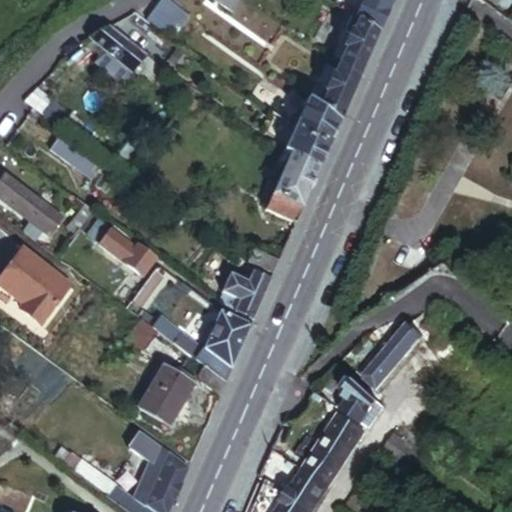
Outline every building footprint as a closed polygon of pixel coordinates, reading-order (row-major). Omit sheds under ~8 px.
[(168,0),(165,0),(149,21),(173,39),(190,16),(168,0)] [(214,0),(236,15),(245,0),(214,0)] [(380,35),(395,0),(364,0),(357,19),(380,35)] [(112,27),(131,43),(145,25),(134,15),(112,27)] [(361,80),(380,35),(357,19),(352,16),(346,35),(350,36),(343,52),(345,53),(340,66),(361,80)] [(131,43),(112,27),(89,41),(133,77),(135,73),(145,81),(159,64),(131,43)] [(341,125),(361,80),(340,66),(335,78),(332,76),(324,96),(326,97),(321,110),(341,125)] [(190,102),(198,92),(189,85),(181,95),(190,102)] [(36,91),(26,104),(42,117),(53,103),(36,91)] [(329,151),(341,125),(321,110),(308,101),(295,129),(329,151)] [(320,171),(329,151),(295,129),(285,153),(291,156),(320,171)] [(102,167),(62,137),(51,153),(90,182),(102,167)] [(295,227),(320,171),(291,156),(266,214),(295,227)] [(50,238),(63,220),(7,178),(0,187),(0,199),(34,225),(26,236),(37,244),(45,234),(50,238)] [(34,225),(0,199),(0,215),(26,236),(34,225)] [(97,214),(86,206),(49,253),(61,262),(96,216),(97,214)] [(106,224),(96,216),(61,262),(71,269),(106,224)] [(183,222),(177,217),(172,223),(179,228),(183,222)] [(111,233),(100,248),(143,280),(156,263),(138,250),(136,252),(125,244),(111,233)] [(125,244),(136,252),(138,250),(127,241),(125,244)] [(73,287),(23,250),(0,280),(0,287),(24,305),(21,311),(43,327),(73,287)] [(274,276),(279,263),(254,253),(249,266),(274,276)] [(253,323),(270,282),(253,274),(249,283),(230,275),(221,296),(225,298),(239,304),(234,315),(253,323)] [(190,292),(180,286),(175,294),(184,301),(190,292)] [(239,304),(225,298),(222,306),(234,315),(239,304)] [(141,323),(150,330),(157,321),(140,308),(133,317),(141,323)] [(225,385),(251,327),(220,314),(203,352),(195,362),(204,369),(225,385)] [(162,322),(154,332),(173,346),(181,336),(162,322)] [(366,381),(378,392),(413,351),(422,342),(411,331),(415,325),(411,322),(390,350),(366,381)] [(150,330),(141,323),(129,340),(176,376),(177,374),(189,358),(173,346),(154,332),(150,330)] [(203,352),(181,336),(173,346),(189,358),(195,362),(203,352)] [(488,384),(470,365),(446,387),(464,407),(488,384)] [(218,401),(225,385),(204,369),(197,380),(199,387),(218,401)] [(168,429),(194,385),(177,374),(176,376),(174,379),(163,372),(139,412),(168,429)] [(385,410),(356,383),(338,411),(370,432),(385,410)] [(425,386),(395,421),(414,437),(443,401),(425,386)] [(331,489),(366,434),(341,419),(306,473),(331,489)] [(149,469),(157,450),(141,438),(129,454),(149,469)] [(418,455),(395,439),(383,456),(407,472),(418,455)] [(122,511),(170,511),(188,473),(157,450),(149,469),(139,491),(150,500),(144,511),(118,491),(109,502),(117,508),(122,511)] [(315,511),(331,489),(306,473),(272,452),(260,480),(288,500),(279,511),(315,511)] [(73,475),(109,502),(118,491),(81,464),(73,475)] [(9,468),(6,511),(25,511),(27,469),(9,468)] [(363,484),(344,511),(385,511),(392,503),(363,484)]
